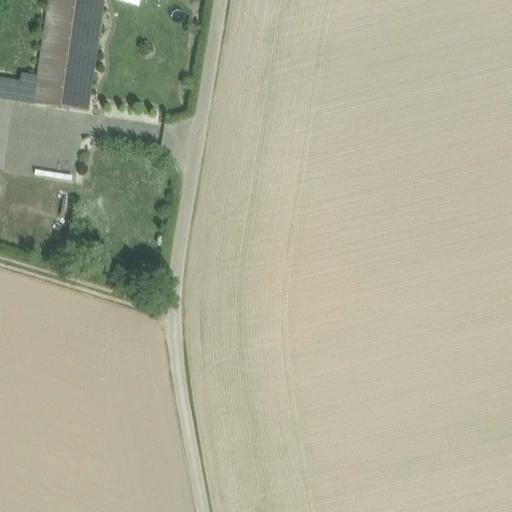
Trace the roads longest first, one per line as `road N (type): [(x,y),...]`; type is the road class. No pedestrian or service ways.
road 1 (track): [(211,511),(181,308),(0,255)]
road 2 (unclassified): [(181,308),(223,0)]
